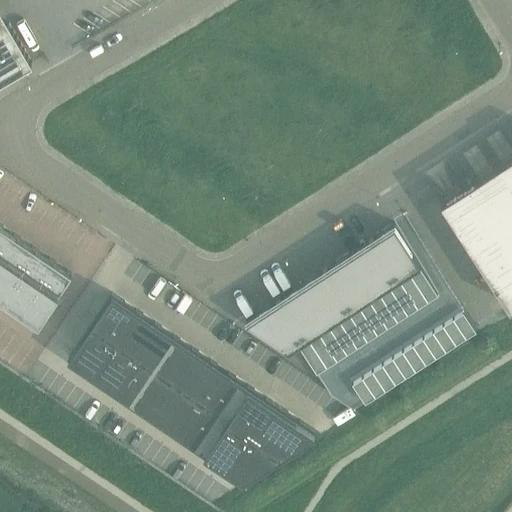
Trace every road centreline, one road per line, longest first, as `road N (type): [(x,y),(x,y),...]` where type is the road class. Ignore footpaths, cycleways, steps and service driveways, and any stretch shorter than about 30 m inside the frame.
road 1 (residential): [(511,92),(212,288),(0,135)]
road 2 (residential): [(0,121),(205,0)]
